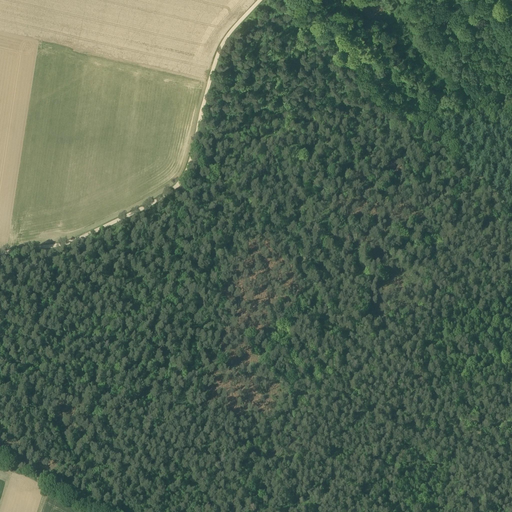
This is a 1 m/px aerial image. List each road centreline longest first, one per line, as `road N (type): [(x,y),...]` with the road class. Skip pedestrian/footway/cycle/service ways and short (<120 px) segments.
road 1 (track): [(258,0),(219,48),(178,187),(78,235),(0,250)]
road 2 (track): [(178,187),(151,345),(46,486)]
road 3 (track): [(428,131),(297,0)]
